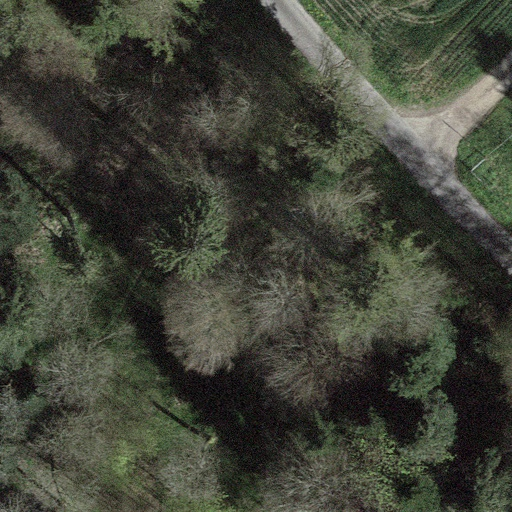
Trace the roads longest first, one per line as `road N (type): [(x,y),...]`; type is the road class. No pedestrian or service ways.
road 1 (unclassified): [(275,0),(418,160),(511,249)]
road 2 (track): [(418,160),(511,65)]
